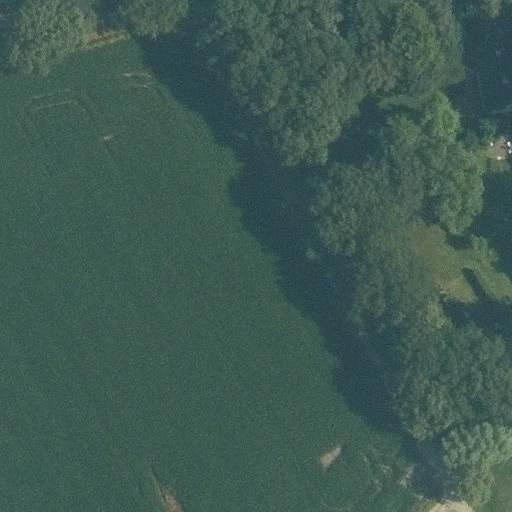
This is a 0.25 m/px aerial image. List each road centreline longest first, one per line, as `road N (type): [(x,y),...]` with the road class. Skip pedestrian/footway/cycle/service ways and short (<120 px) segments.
road 1 (track): [(456,498),(177,0)]
road 2 (residential): [(0,37),(160,0)]
